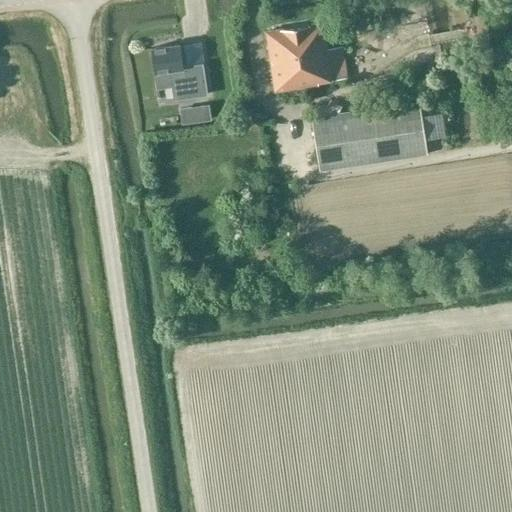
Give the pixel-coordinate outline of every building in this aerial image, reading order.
[(344,47),(328,49),(324,23),(266,32),(275,91),(318,85),(318,84),(348,78),(344,47)] [(193,66),(182,67),(179,45),(151,49),(155,73),(175,70),(178,91),(197,88),(193,66)] [(243,99),(254,97),(251,79),(240,82),(243,99)] [(330,97),(326,105),(338,112),(342,105),(330,97)] [(320,172),(427,155),(419,101),(312,118),(320,172)] [(208,102),(180,107),(182,121),(210,117),(208,102)]
